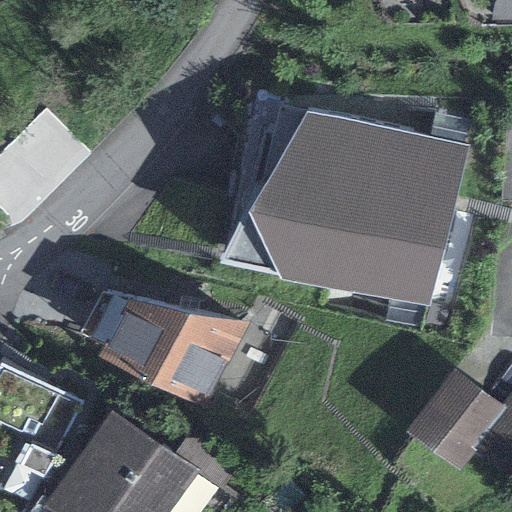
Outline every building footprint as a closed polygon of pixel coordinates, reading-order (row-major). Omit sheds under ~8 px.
[(307,107),(256,189),(286,257),(425,292),(462,146),(307,107)] [(250,309),(128,265),(100,336),(214,407),(250,309)] [(3,365),(0,371),(0,511),(1,511),(21,511),(77,401),(3,365)] [(506,405),(454,366),(406,428),(460,469),(476,448),(474,447),(506,405)] [(511,397),(506,405),(474,447),(476,448),(511,475),(511,397)] [(160,511),(189,473),(114,417),(43,511),(44,511),(160,511)]
